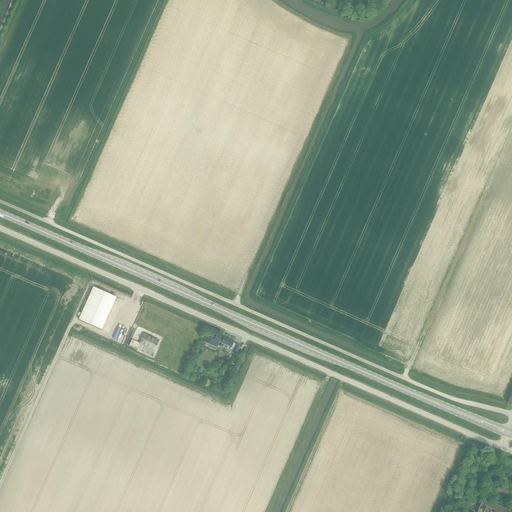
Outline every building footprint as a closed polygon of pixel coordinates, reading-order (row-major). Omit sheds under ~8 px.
[(116,297),(93,287),(79,319),(102,330),(116,297)] [(139,344),(137,349),(141,351),(143,345),(155,350),(159,341),(152,337),(143,333),(139,343),(139,344)] [(208,338),(207,340),(210,341),(209,343),(217,347),(221,336),(217,334),(214,340),(208,338)] [(238,352),(239,350),(241,345),(233,342),(234,341),(224,337),(222,342),(235,348),(234,350),(236,351),(236,352),(237,352),(238,352)] [(498,486),(496,491),(506,495),(508,491),(498,486)] [(511,511),(511,510),(483,499),(477,511),(511,511)]
